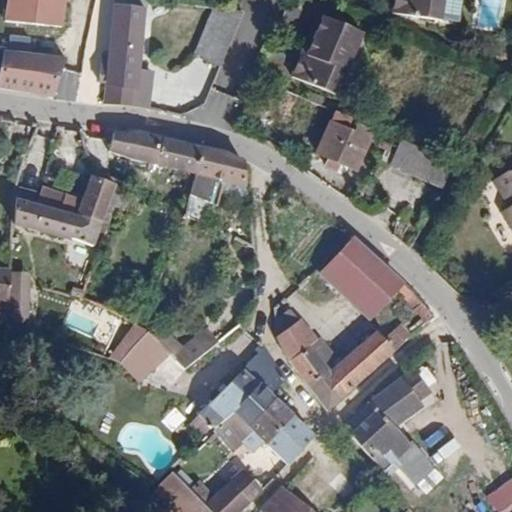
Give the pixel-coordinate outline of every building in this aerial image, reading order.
[(67,0),(8,0),(6,21),(64,28),(67,0)] [(437,19),(439,0),(390,0),(389,13),(437,19)] [(102,103),(151,108),(154,71),(143,70),(146,6),(112,3),(102,103)] [(220,66),(240,19),(212,7),(193,55),(220,66)] [(364,31),(325,14),(308,53),(303,51),(292,76),(336,95),(364,31)] [(0,86),(52,96),(67,56),(7,46),(0,72),(0,86)] [(327,126),(315,151),(360,172),(376,138),(346,124),(342,133),(327,126)] [(197,175),(204,145),(138,128),(137,132),(115,128),(111,151),(197,175)] [(411,159),(417,145),(384,131),(378,145),(411,159)] [(245,158),(204,145),(197,175),(185,214),(201,218),(205,203),(218,206),(224,184),(247,189),(245,158)] [(511,166),(495,176),(508,199),(503,202),(511,218),(511,166)] [(83,199),(78,214),(38,203),(16,198),(16,224),(94,248),(104,221),(118,184),(91,174),(83,199)] [(83,199),(42,186),(38,203),(78,214),(83,199)] [(406,280),(355,236),(319,273),(370,321),(400,291),(398,288),(406,280)] [(11,265),(0,263),(0,293),(8,295),(11,265)] [(29,274),(17,273),(15,304),(27,305),(29,274)] [(433,313),(406,280),(398,288),(400,291),(424,320),(433,313)] [(275,337),(302,318),(289,307),(276,316),(275,337)] [(292,363),(319,335),(303,314),(302,318),(275,337),(292,363)] [(166,348),(134,323),(109,357),(139,383),(166,348)] [(385,337),(395,350),(410,335),(400,324),(385,337)] [(319,335),(292,363),(331,411),(395,350),(385,337),(377,329),(331,369),(323,361),(334,351),(322,334),(319,335)] [(206,330),(175,353),(185,367),(216,343),(206,330)] [(261,346),(243,364),(269,390),(283,379),(261,346)] [(247,420),(251,424),(275,397),(269,390),(243,364),(189,419),(207,437),(214,432),(237,409),(247,420)] [(405,380),(401,376),(362,409),(365,413),(347,429),(381,468),(392,458),(416,486),(438,468),(402,427),(425,406),(422,402),(433,392),(415,372),(405,380)] [(275,397),(251,424),(266,437),(290,411),(275,397)] [(173,431),(187,419),(177,407),(162,419),(173,431)] [(237,409),(214,432),(225,442),(247,420),(237,409)] [(313,435),(290,411),(266,437),(290,463),(313,435)] [(441,466),(463,448),(455,439),(434,457),(441,466)] [(243,467),(226,484),(245,502),(261,486),(243,467)] [(172,471),(152,488),(172,511),(235,511),(245,502),(226,484),(216,494),(203,507),(191,493),(172,471)] [(511,511),(511,479),(486,497),(498,511),(511,511)] [(216,494),(204,481),(191,493),(203,507),(216,494)] [(263,502),(259,507),(264,511),(315,511),(280,482),(263,502)]
